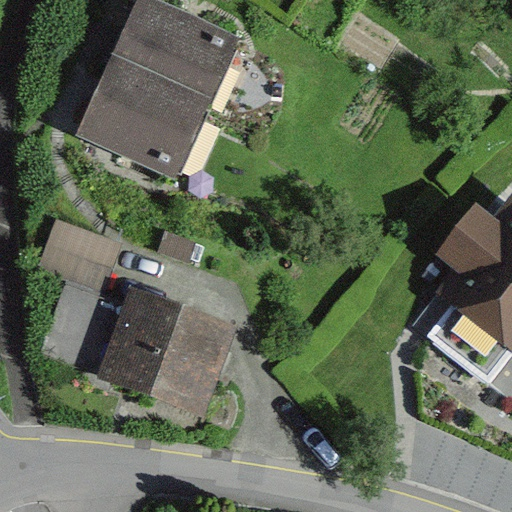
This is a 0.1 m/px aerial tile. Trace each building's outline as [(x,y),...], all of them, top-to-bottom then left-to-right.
[(144,3),(110,77),(205,120),(239,47),(144,3)] [(110,77),(76,150),(171,193),(205,120),(110,77)] [(511,218),(501,231),(484,217),(441,268),(453,278),(437,297),(511,359),(511,218)] [(126,258),(62,233),(46,276),(110,301),(126,258)] [(238,342),(133,299),(97,386),(202,429),(238,342)]
